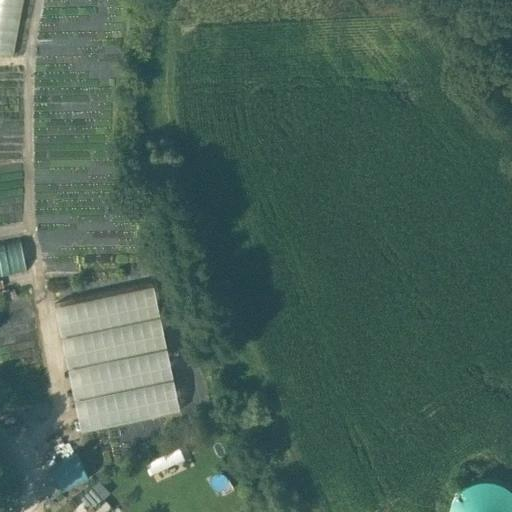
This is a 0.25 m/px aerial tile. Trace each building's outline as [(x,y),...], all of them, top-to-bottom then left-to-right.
[(22,0),(0,0),(0,52),(12,55),(22,0)] [(19,238),(0,242),(0,277),(25,272),(19,238)] [(163,280),(61,299),(84,426),(186,408),(163,280)] [(0,488),(14,481),(0,454),(0,488)] [(511,511),(511,476),(501,469),(489,466),(476,467),(465,473),(455,482),(449,493),(448,506),(449,511),(511,511)]
